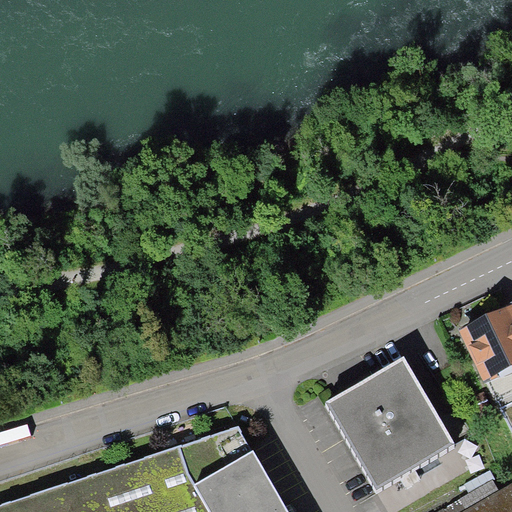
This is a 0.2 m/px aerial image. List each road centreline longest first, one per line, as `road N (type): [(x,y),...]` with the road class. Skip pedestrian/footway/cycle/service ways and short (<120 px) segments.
road 1 (track): [(511,111),(305,211),(0,296)]
road 2 (residential): [(511,261),(255,380)]
road 3 (residential): [(255,380),(0,452)]
road 4 (residential): [(334,511),(255,380)]
